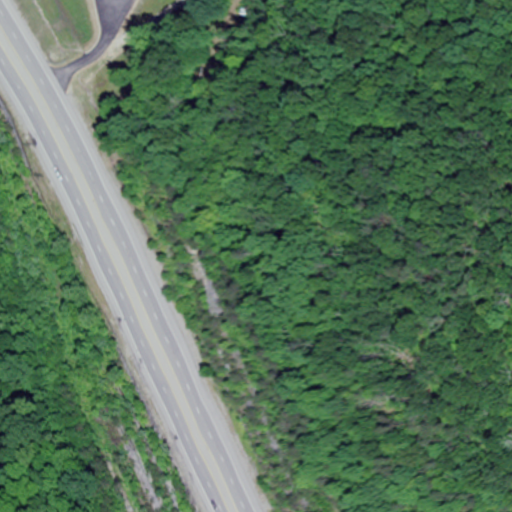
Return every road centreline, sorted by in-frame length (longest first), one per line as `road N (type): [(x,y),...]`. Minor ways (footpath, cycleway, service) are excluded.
road 1 (trunk): [(251,511),(1,0)]
road 2 (trunk): [(0,61),(215,511)]
